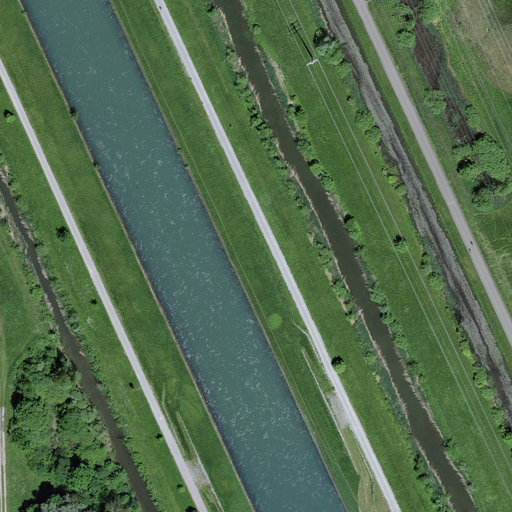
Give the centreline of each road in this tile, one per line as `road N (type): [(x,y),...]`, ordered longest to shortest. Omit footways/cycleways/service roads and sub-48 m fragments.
road 1 (track): [(161,0),(397,511)]
road 2 (track): [(0,34),(217,511)]
road 3 (track): [(511,331),(359,0)]
